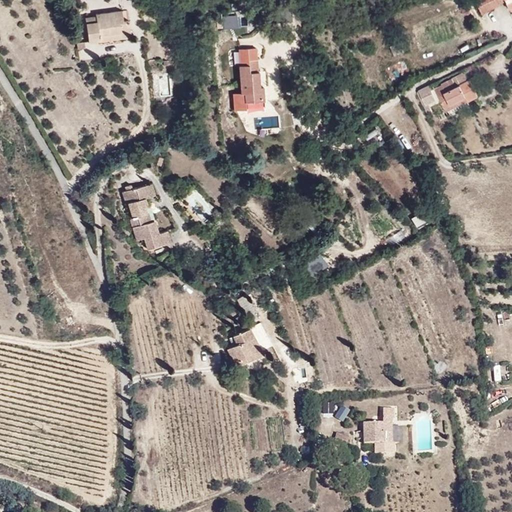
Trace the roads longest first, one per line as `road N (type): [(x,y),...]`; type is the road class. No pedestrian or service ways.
road 1 (unclassified): [(118,511),(123,377),(98,261),(53,157),(0,72)]
road 2 (residential): [(511,39),(413,84),(372,114)]
